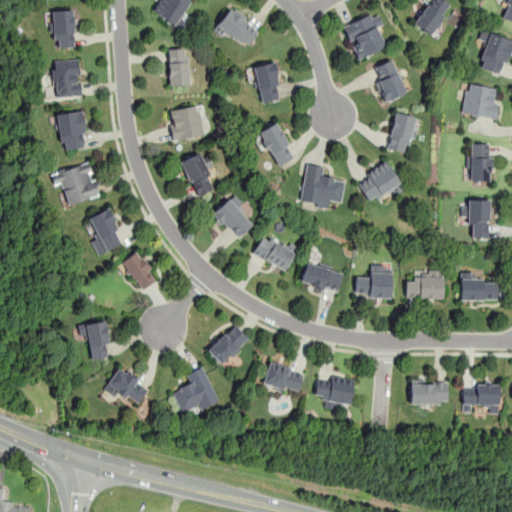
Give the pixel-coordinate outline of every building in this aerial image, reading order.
[(191,0),(158,0),(152,11),(176,26),(191,0)] [(430,36),(452,6),(444,0),(428,0),(412,22),(430,36)] [(511,0),(508,0),(500,16),(511,21),(511,0)] [(259,27),(231,4),(211,29),(221,38),(228,30),(245,44),(259,27)] [(73,9),(51,9),(51,47),(73,47),(73,9)] [(341,25),(357,59),(384,47),(376,29),(382,26),(375,10),(341,25)] [(511,45),(511,39),(489,31),(476,66),(502,75),(511,45)] [(167,47),(167,86),(188,86),(188,47),(167,47)] [(369,68),(386,102),(407,91),(390,57),(369,68)] [(80,97),(79,58),(51,59),(52,97),(80,97)] [(251,64),(259,103),(281,99),(273,60),(251,64)] [(499,88),(465,82),(460,114),(494,119),(499,88)] [(203,136),(199,105),(166,109),(171,141),(203,136)] [(60,150),(86,147),(82,109),(55,112),(60,150)] [(416,116),(394,111),(385,148),(407,153),(416,116)] [(276,168),(295,157),(276,121),(256,131),(276,168)] [(468,142),(468,182),(490,182),(490,142),(468,142)] [(178,160),(196,196),(217,186),(199,150),(178,160)] [(49,172),(53,186),(63,183),(69,204),(99,195),(89,160),(49,172)] [(355,181),(370,203),(400,182),(385,160),(355,181)] [(323,176),(325,167),(305,163),(298,203),(327,208),(329,200),(340,202),(344,180),(323,176)] [(253,223),(228,197),(211,214),(237,240),(253,223)] [(489,198),(467,198),(467,210),(468,210),(468,240),(489,240),(489,198)] [(97,254),(124,241),(108,206),(88,215),(96,233),(89,236),(97,254)] [(283,271),(293,252),(261,235),(251,254),(283,271)] [(141,289),(157,277),(136,249),(119,261),(141,289)] [(342,270),(306,259),(300,281),(335,291),(342,270)] [(368,263),(368,274),(354,274),(354,296),(390,297),(390,263),(368,263)] [(442,269),(416,269),(416,279),(405,279),(405,297),(442,297),(442,269)] [(460,300),(496,300),(496,277),(460,277),(460,300)] [(89,358),(109,356),(104,319),(84,322),(89,358)] [(247,336),(233,322),(206,349),(220,364),(247,336)] [(262,384),(296,394),(302,371),(268,361),(262,384)] [(134,406),(148,385),(118,365),(104,386),(134,406)] [(171,391),(181,414),(217,399),(202,365),(184,373),(189,383),(171,391)] [(349,406),(353,383),(317,376),(313,400),(349,406)] [(409,381),(409,404),(446,404),(446,381),(409,381)] [(470,411),(470,403),(483,403),(483,412),(498,412),(498,383),(462,383),(462,411),(470,411)] [(0,511),(28,511),(30,504),(3,500),(5,488),(0,487),(0,511)]
